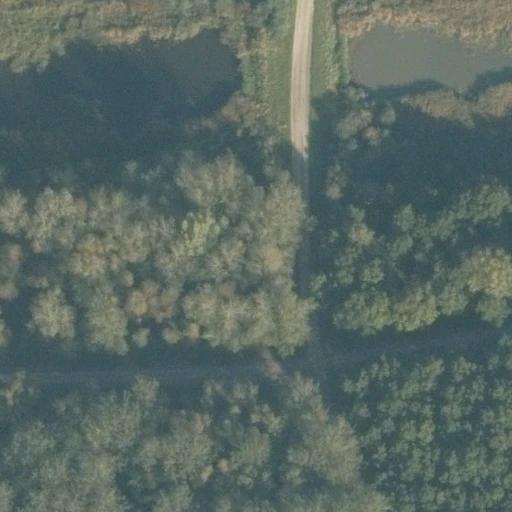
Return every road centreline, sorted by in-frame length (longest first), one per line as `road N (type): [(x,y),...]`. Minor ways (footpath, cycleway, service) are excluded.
road 1 (track): [(0,379),(401,356),(511,322)]
road 2 (track): [(313,365),(380,511)]
